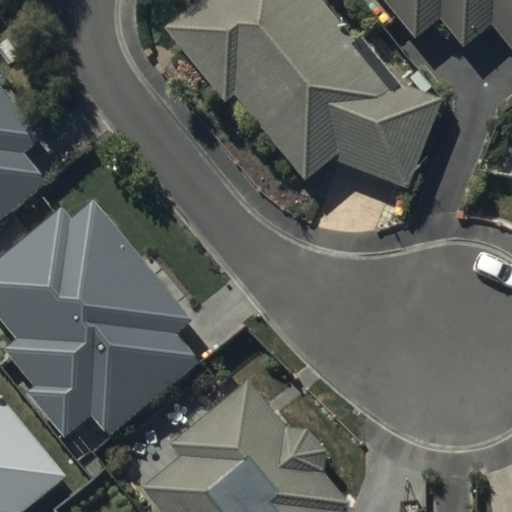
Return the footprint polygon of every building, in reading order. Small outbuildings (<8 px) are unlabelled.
[(227,105),(235,97),(305,179),(332,156),(409,187),(442,102),(402,86),(361,37),(358,40),(323,0),(193,0),(161,27),(227,105)] [(511,0),(382,0),(414,38),(441,16),(463,43),(490,22),(511,50),(511,0)] [(41,137),(0,85),(0,214),(43,181),(20,153),(41,137)] [(192,321),(94,200),(70,220),(63,211),(0,261),(0,315),(20,340),(7,350),(37,387),(30,393),(68,439),(96,416),(110,433),(198,362),(176,334),(192,321)] [(285,428),(248,383),(171,445),(182,457),(144,487),(164,511),(351,511),(346,505),(350,503),(325,472),(327,452),(310,429),(285,428)] [(0,511),(21,511),(66,476),(0,395),(0,511)] [(137,511),(115,486),(93,503),(100,511),(137,511)]
